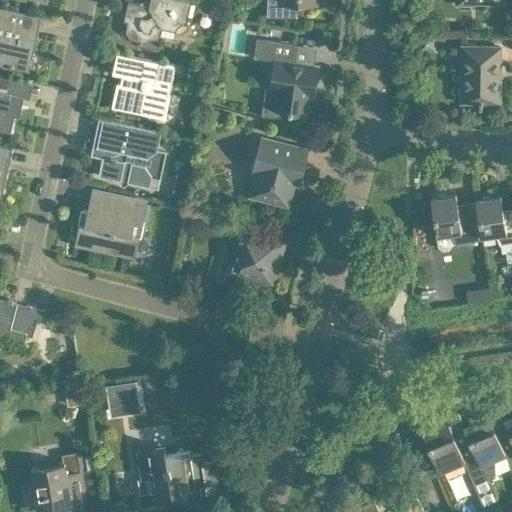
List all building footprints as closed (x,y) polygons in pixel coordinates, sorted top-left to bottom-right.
[(187,23),(191,0),(150,0),(149,4),(128,0),(124,19),(128,20),(126,30),(131,37),(141,39),(140,43),(158,47),(162,26),(176,29),(177,27),(185,22),(187,23)] [(317,2),(317,0),(268,0),(268,15),(297,15),(297,2),(317,2)] [(0,63),(10,65),(30,70),(31,65),(33,65),(35,55),(33,55),(36,38),(31,37),(33,27),(36,17),(41,18),(41,15),(20,10),(10,8),(8,7),(0,5),(0,63)] [(433,48),(433,34),(420,34),(419,47),(433,48)] [(257,37),(254,56),(267,58),(275,59),(271,85),(271,88),(265,87),(262,113),(280,116),(282,109),(287,110),(306,113),(309,95),(314,96),(316,85),(319,64),(314,63),(296,61),(297,56),(293,55),(295,43),(275,40),(270,39),(257,37)] [(497,101),(498,64),(500,64),(501,45),(462,45),(461,101),(479,101),(479,104),(482,104),(482,101),(497,101)] [(164,117),(176,63),(117,51),(113,71),(127,74),(125,82),(118,81),(112,105),(164,117)] [(0,128),(11,131),(15,115),(20,116),(22,103),(18,102),(19,96),(22,80),(3,76),(0,75),(0,128)] [(188,111),(183,132),(197,135),(202,114),(188,111)] [(162,130),(122,122),(103,117),(100,129),(97,129),(93,144),(105,147),(99,174),(150,185),(152,174),(161,168),(163,159),(157,150),(162,130)] [(300,183),(302,175),(309,148),(261,135),(253,166),(257,167),(250,194),(274,200),(275,197),(290,201),(295,181),(300,183)] [(9,162),(13,148),(0,144),(0,200),(1,201),(7,172),(4,167),(6,162),(9,162)] [(175,181),(173,192),(187,195),(189,184),(175,181)] [(83,208),(76,241),(127,251),(131,233),(139,235),(142,235),(145,221),(142,220),(147,200),(113,193),(93,189),(89,209),(83,208)] [(438,196),(431,197),(437,234),(436,234),(438,245),(443,248),(449,247),(452,242),(455,242),(473,239),(483,238),(483,235),(482,235),(477,202),(464,204),(465,210),(459,211),(458,202),(456,193),(445,195),(444,192),(438,193),(438,196)] [(477,198),(476,198),(476,200),(477,202),(482,235),(483,235),(496,233),(500,243),(511,241),(511,210),(504,212),(503,208),(501,194),(489,196),(489,193),(482,194),(483,197),(477,198)] [(191,201),(187,214),(199,216),(202,203),(191,201)] [(234,244),(227,271),(239,274),(273,283),(280,260),(276,259),(282,235),(239,224),(234,244)] [(0,337),(3,338),(23,344),(26,333),(32,335),(37,318),(37,317),(33,316),(36,306),(4,297),(3,300),(0,298),(0,337)] [(76,359),(67,361),(69,376),(79,374),(76,359)] [(136,379),(106,384),(109,398),(138,393),(136,379)] [(84,386),(65,389),(68,404),(87,401),(84,386)] [(480,419),(465,426),(480,462),(481,462),(487,477),(496,473),(496,472),(495,455),(504,452),(510,466),(511,468),(511,469),(511,434),(505,419),(506,419),(499,404),(486,410),(489,415),(480,419)] [(439,426),(423,433),(438,467),(439,469),(464,458),(475,485),(488,480),(487,477),(481,462),(480,462),(465,426),(459,411),(446,416),(448,422),(439,426)] [(166,452),(165,446),(139,450),(143,476),(138,477),(140,492),(157,489),(158,495),(187,491),(187,494),(219,489),(214,459),(203,460),(201,451),(191,453),(191,448),(166,452)] [(89,509),(83,469),(80,449),(62,452),(63,461),(32,465),(39,510),(71,505),(72,511),(89,509)] [(94,453),(86,454),(87,468),(96,467),(94,453)] [(410,479),(397,485),(401,494),(414,488),(410,479)] [(374,495),(333,511),(369,511),(379,508),(374,495)]
